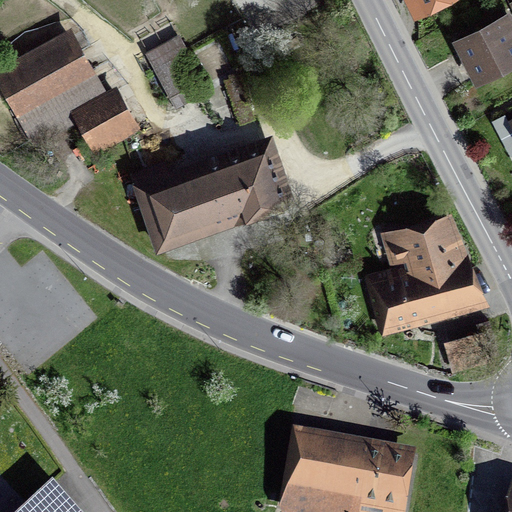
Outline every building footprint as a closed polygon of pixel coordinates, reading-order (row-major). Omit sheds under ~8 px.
[(416,0),(420,8),(437,0),(416,0)] [(511,25),(507,15),(459,40),(479,79),(511,62),(511,25)] [(0,73),(0,81),(32,139),(75,115),(74,113),(106,95),(92,69),(88,71),(69,36),(0,73)] [(174,101),(204,84),(186,51),(156,68),(174,101)] [(106,95),(74,113),(75,115),(92,146),(132,124),(113,91),(106,95)] [(240,122),(253,117),(247,99),(234,103),(240,122)] [(136,176),(157,237),(241,208),(243,212),(281,199),(264,149),(166,183),(161,167),(136,176)] [(405,258),(412,256),(415,268),(464,255),(449,220),(398,234),(405,258)] [(342,248),(349,267),(363,263),(357,244),(342,248)] [(481,296),(464,255),(415,268),(368,280),(380,323),(481,296)] [(343,457),(344,451),(300,443),(288,510),(298,511),(310,511),(314,493),(399,508),(407,462),(363,454),(362,460),(343,457)] [(72,511),(52,490),(32,508),(35,511),(72,511)]
